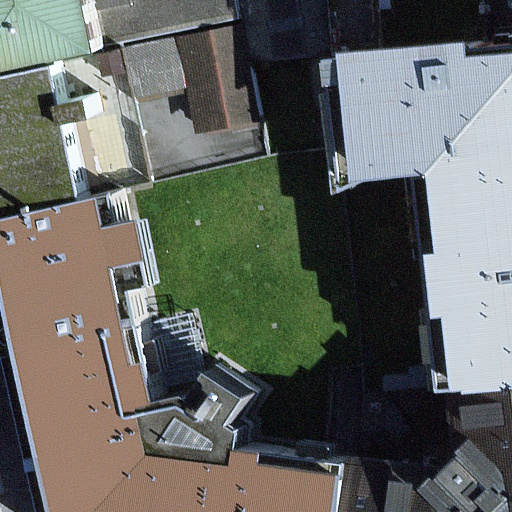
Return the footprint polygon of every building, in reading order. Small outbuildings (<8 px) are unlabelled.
[(0,0),(0,73),(109,48),(97,0),(0,0)] [(97,0),(109,48),(128,44),(244,19),(239,0),(97,0)] [(244,19),(128,44),(155,181),(270,155),(244,19)] [(446,387),(457,386),(511,380),(511,43),(498,44),(485,46),(483,32),(353,44),(354,55),(336,56),(347,170),(425,163),(446,387)] [(109,48),(0,73),(0,216),(122,189),(155,181),(128,44),(109,48)] [(354,511),(358,456),(274,447),(249,443),(250,427),(239,420),(258,393),(218,367),(199,393),(193,389),(166,396),(160,369),(173,367),(167,335),(151,338),(141,284),(163,281),(150,212),(126,217),(122,189),(0,216),(0,261),(14,321),(53,511),(354,511)] [(461,468),(358,456),(354,511),(511,511),(511,380),(457,386),(461,468)]
